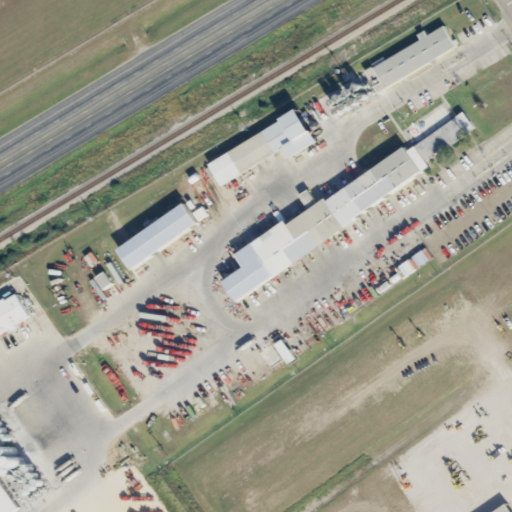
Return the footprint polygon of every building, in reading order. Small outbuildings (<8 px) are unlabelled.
[(460,48),(447,26),(429,35),(430,36),(386,59),(386,58),(374,64),(386,87),(460,48)] [(211,162),(224,185),(285,151),(290,159),(321,142),(304,111),(211,162)] [(478,130),(468,114),(409,148),(411,150),(319,203),(312,190),(303,195),(312,211),(238,253),(248,269),(228,281),(236,294),(437,177),(427,160),(478,130)] [(141,270),(127,248),(191,205),(205,226),(141,270)] [(19,326),(18,324),(32,317),(20,294),(0,304),(0,335),(0,336),(19,326)] [(0,511),(19,511),(22,510),(0,475),(0,511)]
